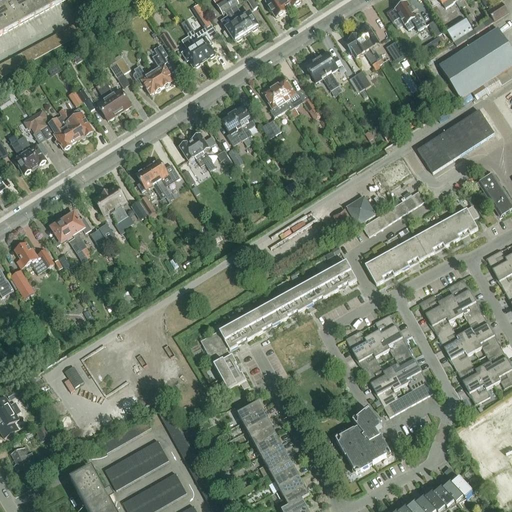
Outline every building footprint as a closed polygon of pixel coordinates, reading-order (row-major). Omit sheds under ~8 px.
[(65,0),(11,0),(0,6),(0,37),(66,1),(65,0)] [(248,36),(253,33),(254,33),(258,31),(258,29),(260,28),(251,14),(244,19),(237,8),(239,6),(235,0),(229,0),(226,2),(248,36)] [(259,7),(254,0),(247,0),(254,11),(259,7)] [(272,0),(267,4),(277,19),(287,12),(285,9),(291,5),(292,5),(288,0),(272,0)] [(458,13),(462,10),(455,0),(439,0),(442,4),(449,1),(450,2),(452,0),(455,4),(453,5),(458,13)] [(455,0),(462,10),(466,7),(461,0),(455,0)] [(494,6),(490,0),(480,0),(486,10),(494,6)] [(228,18),(222,22),(228,31),(225,33),(225,35),(227,39),(229,40),(232,37),(236,44),(237,43),(239,44),(243,41),(243,39),(248,36),(226,2),(218,7),(224,16),(226,15),(228,18)] [(402,20),(406,26),(410,32),(416,28),(419,33),(427,28),(420,17),(417,19),(408,4),(397,12),(396,10),(388,15),(394,24),(402,20)] [(494,25),(509,16),(505,10),(501,4),(487,13),(491,19),(494,25)] [(206,30),(212,26),(204,13),(200,6),(193,11),(197,18),(203,27),(204,27),(206,30)] [(477,23),(473,16),(467,19),(471,26),(477,23)] [(455,45),(474,33),(473,30),(468,23),(466,20),(447,32),(449,35),(454,42),(455,45)] [(445,35),(437,22),(430,26),(438,39),(445,35)] [(78,38),(83,35),(77,25),(72,28),(78,38)] [(73,41),(78,38),(72,28),(67,30),(73,41)] [(364,32),(360,35),(380,67),(384,65),(376,53),(375,53),(373,50),(380,45),(369,29),(368,30),(366,29),(363,31),(364,32)] [(73,41),(67,30),(62,33),(68,43),(73,41)] [(217,56),(212,48),(213,47),(208,39),(210,38),(205,31),(195,37),(193,33),(188,36),(189,37),(205,63),(211,59),(212,60),(215,58),(215,57),(217,56)] [(511,50),(499,31),(441,69),(463,103),(462,104),(465,108),(473,103),(470,99),(474,96),(478,104),(489,97),(490,97),(503,88),(511,81),(511,50)] [(63,46),(68,43),(62,33),(57,36),(63,46)] [(160,38),(171,55),(178,50),(168,34),(160,38)] [(382,69),(380,67),(360,35),(356,37),(354,36),(351,38),(351,40),(350,41),(350,42),(345,44),(356,61),(360,58),(365,55),(376,73),(382,69)] [(63,46),(57,36),(52,38),(58,49),(63,46)] [(200,66),(205,63),(189,37),(182,42),(188,52),(183,55),(188,63),(190,62),(195,70),(196,69),(198,69),(200,68),(200,66)] [(53,52),(58,49),(52,38),(47,41),(53,52)] [(53,52),(47,41),(42,44),(48,54),(53,52)] [(43,57),(48,54),(42,44),(37,47),(43,57)] [(405,61),(395,45),(386,50),(396,66),(405,61)] [(160,71),(154,75),(163,90),(165,89),(167,89),(170,87),(170,86),(175,82),(166,67),(169,65),(166,60),(169,58),(166,53),(161,46),(154,50),(157,55),(152,58),(160,71)] [(43,57),(37,47),(32,49),(38,60),(43,57)] [(33,62),(38,60),(32,49),(27,52),(33,62)] [(33,62),(27,52),(22,55),(28,65),(33,62)] [(329,54),(327,55),(325,55),(323,57),(323,58),(317,62),(336,91),(339,88),(340,88),(334,78),(330,76),(339,71),(338,69),(343,66),(338,58),(333,61),(329,54)] [(22,68),(28,65),(22,55),(17,57),(22,68)] [(130,86),(124,76),(114,60),(112,56),(106,60),(111,67),(110,67),(124,90),(130,86)] [(22,68),(17,57),(12,60),(17,71),(22,68)] [(120,57),(114,60),(124,76),(131,72),(123,59),(122,59),(120,57)] [(12,73),(17,71),(12,60),(7,63),(12,73)] [(332,93),(336,91),(317,62),(312,65),(310,64),(308,66),(308,67),(306,68),(316,85),(325,79),(325,83),(332,93)] [(12,73),(7,63),(2,66),(7,76),(12,73)] [(162,91),(163,90),(154,75),(148,79),(141,68),(135,72),(137,74),(135,76),(134,78),(140,88),(143,88),(145,87),(151,97),(157,94),(159,94),(162,93),(162,91)] [(357,77),(366,91),(372,87),(363,73),(357,77)] [(361,94),(366,91),(357,77),(352,80),(361,94)] [(281,86),(276,88),(289,111),(295,119),(300,116),(296,109),(305,103),(298,92),(296,93),(295,93),(294,91),(292,91),(287,81),(285,83),(283,82),(281,84),(281,86)] [(102,86),(120,115),(126,112),(127,112),(130,110),(130,109),(131,108),(121,92),(112,98),(112,92),(106,83),(102,86)] [(115,118),(120,115),(102,86),(97,88),(103,98),(109,100),(99,106),(109,122),(111,121),(112,121),(115,120),(115,118)] [(273,111),(271,112),(275,120),(289,111),(276,88),(274,90),(273,89),(270,91),(270,92),(264,96),(270,104),(270,106),(273,111)] [(89,99),(84,91),(77,95),(83,103),(84,103),(89,99)] [(82,104),(77,95),(71,99),(76,107),(82,104)] [(89,99),(84,103),(90,112),(96,109),(90,99),(89,99)] [(317,123),(324,119),(319,110),(312,99),(305,103),(312,115),(317,123)] [(461,104),(450,111),(452,115),(463,108),(461,104)] [(239,112),(233,115),(248,140),(253,137),(248,131),(254,127),(252,123),(253,123),(244,108),(242,109),(241,109),(239,110),(239,112)] [(43,111),(32,117),(41,131),(47,127),(44,122),(48,119),(43,111)] [(94,134),(80,111),(73,116),(73,117),(71,119),(66,111),(60,114),(62,117),(79,143),(87,138),(89,138),(92,136),(92,135),(94,134)] [(479,112),(418,152),(433,176),(495,136),(479,112)] [(248,140),(233,115),(228,119),(226,118),(224,120),(224,121),(222,122),(231,137),(227,139),(234,149),(248,140)] [(41,131),(32,117),(23,123),(28,131),(31,130),(35,135),(41,131)] [(79,143),(62,117),(50,125),(56,136),(55,137),(64,152),(66,152),(67,152),(70,150),(70,148),(79,143)] [(262,129),(270,141),(282,133),(274,121),(262,129)] [(414,121),(407,126),(410,131),(418,127),(414,121)] [(374,140),(370,133),(365,136),(369,143),(374,140)] [(391,134),(384,138),(387,144),(395,140),(391,134)] [(205,153),(210,150),(202,136),(199,137),(199,136),(195,139),(196,140),(191,143),(210,173),(216,170),(205,153)] [(44,158),(48,156),(42,146),(33,151),(26,140),(19,144),(36,170),(47,164),(44,158)] [(9,157),(0,142),(0,155),(3,161),(9,157)] [(205,176),(210,173),(191,143),(187,146),(186,144),(182,147),(183,148),(181,149),(190,164),(196,160),(201,169),(205,176)] [(15,162),(25,178),(36,170),(19,144),(12,148),(17,155),(19,153),(20,155),(23,155),(24,157),(15,162)] [(235,150),(228,155),(237,169),(244,165),(235,150)] [(234,166),(225,152),(219,156),(228,170),(234,166)] [(383,173),(393,187),(413,174),(403,160),(383,173)] [(149,169),(167,199),(172,196),(165,186),(160,183),(169,177),(160,162),(158,163),(157,163),(154,165),(152,167),(149,169)] [(156,191),(163,201),(167,199),(149,169),(144,172),(142,172),(140,173),(140,175),(138,176),(143,185),(139,187),(143,194),(156,186),(156,191)] [(196,184),(188,172),(182,176),(190,188),(196,184)] [(511,204),(493,176),(479,185),(484,194),(481,196),(486,204),(490,202),(501,219),(511,211),(511,204)] [(296,183),(286,189),(291,198),(301,191),(296,183)] [(134,225),(130,219),(128,220),(124,214),(123,215),(121,211),(123,209),(121,207),(127,204),(118,189),(115,190),(114,190),(112,191),(112,192),(106,196),(128,229),(134,225)] [(421,206),(429,201),(422,191),(415,195),(421,206)] [(415,195),(407,200),(414,211),(421,206),(415,195)] [(106,196),(101,199),(100,199),(97,200),(97,202),(95,203),(105,217),(110,214),(112,216),(113,215),(116,219),(115,220),(119,225),(114,228),(120,237),(129,231),(128,229),(106,196)] [(156,213),(146,198),(140,202),(149,218),(156,213)] [(365,198),(347,209),(358,228),(377,217),(365,198)] [(407,200),(400,205),(406,215),(414,211),(407,200)] [(148,217),(139,203),(131,208),(140,222),(148,217)] [(406,215),(400,205),(392,210),(399,220),(406,215)] [(479,219),(473,207),(455,217),(466,237),(478,231),(473,222),(479,219)] [(355,227),(346,210),(333,218),(343,234),(355,227)] [(392,210),(385,214),(391,225),(399,220),(392,210)] [(385,214),(378,219),(384,229),(391,225),(385,214)] [(90,253),(80,238),(81,237),(80,235),(84,233),(86,236),(93,231),(85,219),(79,222),(76,216),(64,223),(85,256),(90,253)] [(455,217),(442,224),(453,245),(466,237),(455,217)] [(384,229),(378,219),(370,224),(377,234),(384,229)] [(57,249),(62,246),(68,242),(70,245),(70,244),(81,260),(86,257),(85,256),(64,223),(52,231),(57,239),(53,242),(57,249)] [(370,224),(362,229),(369,239),(377,234),(370,224)] [(430,231),(441,251),(453,245),(442,224),(430,231)] [(119,244),(107,225),(99,230),(111,249),(119,244)] [(401,239),(409,234),(407,230),(399,235),(401,239)] [(430,231),(418,238),(429,258),(441,251),(430,231)] [(208,241),(212,247),(222,241),(218,235),(208,241)] [(101,236),(99,238),(96,239),(101,248),(100,249),(106,258),(112,254),(101,236)] [(418,238),(404,245),(415,265),(429,258),(418,238)] [(402,273),(415,265),(404,245),(391,253),(402,273)] [(30,253),(27,247),(16,254),(21,263),(18,265),(22,271),(25,269),(28,273),(34,269),(39,277),(55,266),(46,252),(37,258),(33,252),(30,253)] [(391,253),(378,259),(390,280),(402,273),(391,253)] [(511,256),(506,260),(502,253),(487,261),(496,278),(511,269),(511,256)] [(72,268),(65,257),(59,261),(66,272),(72,268)] [(376,287),(390,280),(378,259),(365,267),(376,287)] [(63,269),(58,262),(55,264),(59,272),(63,269)] [(347,263),(322,277),(332,295),(357,282),(347,263)] [(511,269),(496,278),(506,295),(511,291),(511,269)] [(0,290),(1,292),(0,292),(0,295),(3,300),(13,293),(0,271),(0,290)] [(35,294),(21,272),(10,279),(25,301),(35,294)] [(307,309),(332,295),(322,277),(296,291),(307,309)] [(446,301),(451,311),(473,299),(464,281),(449,289),(453,297),(446,301)] [(296,291),(273,304),(283,323),(307,309),(296,291)] [(439,305),(434,297),(420,305),(429,323),(451,311),(446,301),(439,305)] [(451,311),(457,321),(465,316),(469,324),(483,316),(473,299),(451,311)] [(256,337),(283,323),(273,304),(246,319),(256,337)] [(439,340),(455,331),(451,324),(457,321),(451,311),(429,323),(439,340)] [(492,333),(483,316),(469,324),(473,331),(466,335),(471,345),(492,333)] [(373,337),(378,346),(400,334),(390,317),(375,325),(380,333),(373,337)] [(246,319),(220,333),(228,350),(230,352),(256,337),(246,319)] [(466,335),(459,339),(455,331),(439,340),(448,357),(471,345),(466,335)] [(226,351),(228,350),(220,333),(220,332),(201,343),(228,393),(241,386),(244,391),(250,388),(232,356),(230,358),(226,351)] [(366,341),(361,333),(346,341),(356,358),(378,346),(373,337),(366,341)] [(476,354),(483,350),(487,357),(501,350),(492,333),(471,345),(476,354)] [(395,359),(409,351),(400,334),(378,346),(384,356),(391,352),(395,359)] [(458,374),(473,365),(469,358),(476,354),(471,345),(448,357),(458,374)] [(356,358),(365,376),(381,367),(377,360),(384,356),(378,346),(356,358)] [(511,366),(501,350),(487,357),(491,365),(484,368),(489,378),(511,366)] [(419,368),(409,351),(395,359),(399,367),(392,371),(397,380),(419,368)] [(484,368),(477,372),(473,365),(458,374),(467,390),(489,378),(484,368)] [(489,378),(494,387),(501,383),(505,391),(511,386),(511,368),(511,366),(489,378)] [(365,376),(375,392),(397,380),(392,371),(384,374),(381,367),(365,376)] [(74,368),(64,374),(65,375),(74,390),(84,384),(74,368)] [(413,393),(417,391),(422,388),(428,385),(419,368),(397,380),(402,390),(409,386),(413,393)] [(494,387),(489,378),(467,390),(476,407),(490,399),(486,391),(494,387)] [(397,380),(375,392),(384,409),(389,406),(395,403),(399,401),(395,394),(402,390),(397,380)] [(422,388),(428,398),(433,395),(428,385),(422,388)] [(422,401),(428,398),(422,388),(417,391),(422,401)] [(19,390),(7,397),(11,402),(22,395),(19,390)] [(411,394),(417,404),(422,401),(417,391),(413,393),(411,394)] [(411,407),(417,404),(411,394),(406,397),(411,407)] [(400,400),(406,410),(411,407),(406,397),(400,400)] [(0,402),(0,432),(5,441),(19,432),(14,425),(20,422),(6,399),(0,402)] [(399,401),(395,403),(401,413),(406,410),(400,400),(399,401)] [(389,406),(395,416),(401,413),(395,403),(389,406)] [(243,424),(263,413),(259,404),(238,416),(243,424)] [(354,431),(336,441),(346,459),(347,458),(357,476),(374,466),(373,465),(391,455),(382,438),(379,439),(375,434),(382,427),(379,424),(382,421),(369,406),(363,411),(365,414),(353,424),(358,430),(355,432),(354,431)] [(389,406),(384,409),(390,419),(395,416),(389,406)] [(172,414),(168,408),(158,413),(162,420),(172,414)] [(268,421),(263,413),(243,424),(247,433),(268,421)] [(162,420),(166,427),(176,421),(172,414),(162,420)] [(145,434),(151,430),(146,420),(140,424),(145,434)] [(166,427),(169,433),(179,428),(176,421),(166,427)] [(247,433),(252,441),(273,430),(268,421),(247,433)] [(139,438),(145,434),(140,424),(133,428),(139,438)] [(35,430),(41,444),(51,440),(45,426),(35,430)] [(127,431),(133,441),(139,438),(133,428),(127,431)] [(169,433),(173,440),(183,435),(179,428),(169,433)] [(252,441),(257,449),(277,438),(273,430),(252,441)] [(126,445),(133,441),(127,431),(121,435),(126,445)] [(120,448),(126,445),(121,435),(114,438),(120,448)] [(173,440),(176,447),(186,441),(183,435),(173,440)] [(114,452),(120,448),(114,438),(108,442),(114,452)] [(257,449),(261,458),(282,446),(277,438),(257,449)] [(176,447),(180,453),(190,448),(186,441),(176,447)] [(107,455),(114,452),(108,442),(102,445),(107,455)] [(152,447),(157,457),(164,453),(158,443),(152,447)] [(261,458),(266,466),(286,454),(282,446),(261,458)] [(151,461),(157,457),(152,447),(145,451),(151,461)] [(180,453),(184,460),(194,455),(190,448),(180,453)] [(17,466),(14,467),(17,473),(32,466),(31,464),(34,462),(32,455),(28,457),(24,450),(12,455),(17,466)] [(138,454),(144,464),(151,461),(145,451),(138,454)] [(170,463),(164,453),(157,457),(163,467),(170,463)] [(137,468),(144,464),(138,454),(132,458),(137,468)] [(266,466),(270,475),(291,463),(286,454),(266,466)] [(184,460),(187,467),(197,461),(194,455),(184,460)] [(156,471),(163,467),(157,457),(151,461),(156,471)] [(125,462),(131,472),(137,468),(132,458),(125,462)] [(150,474),(156,471),(151,461),(144,464),(150,474)] [(187,467),(191,473),(201,468),(197,461),(187,467)] [(124,476),(131,472),(125,462),(119,466),(124,476)] [(270,475),(275,483),(296,472),(291,463),(270,475)] [(143,478),(150,474),(144,464),(137,468),(143,478)] [(112,469),(118,479),(124,476),(119,466),(112,469)] [(136,482),(143,478),(137,468),(131,472),(136,482)] [(191,473),(195,480),(204,475),(201,468),(191,473)] [(111,483),(118,479),(112,469),(106,473),(111,483)] [(114,511),(111,505),(116,502),(111,494),(106,496),(92,471),(71,483),(86,511),(114,511)] [(130,485),(136,482),(131,472),(124,476),(130,485)] [(275,483),(280,492),(301,480),(296,472),(275,483)] [(208,481),(204,475),(195,480),(198,487),(208,481)] [(123,489),(130,485),(124,476),(118,479),(123,489)] [(169,480),(175,490),(181,486),(176,476),(169,480)] [(117,493),(123,489),(118,479),(111,483),(117,493)] [(474,479),(469,483),(473,488),(478,484),(474,479)] [(163,483),(168,493),(175,490),(169,480),(163,483)] [(280,492),(284,500),(305,488),(301,480),(280,492)] [(450,485),(451,486),(464,500),(466,502),(473,495),(460,480),(455,484),(453,481),(450,485)] [(198,487),(202,494),(212,488),(208,481),(198,487)] [(162,497),(168,493),(163,483),(156,487),(162,497)] [(240,484),(231,489),(235,495),(243,490),(240,484)] [(181,500),(187,496),(181,486),(175,490),(181,500)] [(464,500),(451,486),(447,489),(444,486),(441,489),(441,490),(455,505),(457,507),(464,500)] [(149,491),(155,501),(162,497),(156,487),(149,491)] [(202,494),(205,500),(215,495),(212,488),(202,494)] [(289,508),(302,501),(310,497),(305,488),(284,500),(289,508)] [(174,503),(181,500),(175,490),(168,493),(174,503)] [(432,494),(433,495),(446,510),(448,511),(455,505),(441,490),(438,494),(435,491),(432,494)] [(148,504),(155,501),(149,491),(143,494),(148,504)] [(167,507),(174,503),(168,493),(162,497),(167,507)] [(148,504),(143,494),(136,498),(142,508),(148,504)] [(205,500),(209,507),(219,501),(215,495),(205,500)] [(444,511),(446,510),(433,495),(429,499),(426,496),(423,499),(424,500),(435,511),(444,511)] [(161,511),(167,507),(162,497),(155,501),(161,511)] [(135,511),(142,508),(136,498),(130,502),(135,511)] [(414,504),(415,505),(421,511),(435,511),(424,500),(420,504),(417,501),(414,504)] [(152,511),(158,511),(161,511),(155,501),(148,504),(152,511)] [(209,507),(211,511),(215,511),(222,508),(219,501),(209,507)] [(281,511),(302,511),(307,510),(302,501),(289,508),(281,511)] [(123,506),(126,511),(135,511),(130,502),(123,506)]
